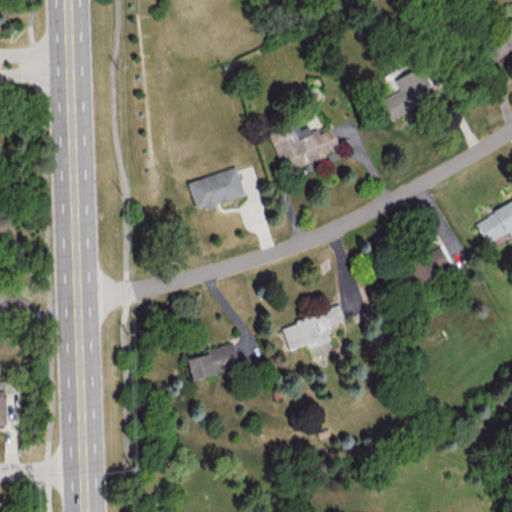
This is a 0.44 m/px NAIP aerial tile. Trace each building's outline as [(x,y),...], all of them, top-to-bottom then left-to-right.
[(511,16),(495,29),(511,51),(511,16)] [(398,86),(378,105),(392,120),(401,112),(405,115),(431,90),(410,67),(394,82),(398,86)] [(338,146),(330,127),(317,132),(314,125),(298,131),(294,120),(266,131),(276,156),(281,154),(288,170),(324,155),(323,152),(338,146)] [(186,181),(194,208),(203,205),(204,208),(243,195),(234,166),(186,181)] [(511,227),(511,200),(473,220),(484,242),(511,227)] [(394,266),(404,288),(449,268),(440,246),(394,266)] [(287,349),(304,344),(305,347),(330,339),(326,325),(343,320),(338,305),(279,324),(287,349)] [(190,379),(238,366),(232,343),(184,356),(190,379)]
